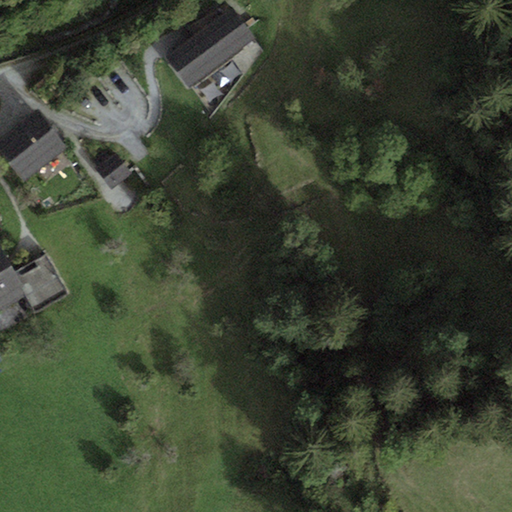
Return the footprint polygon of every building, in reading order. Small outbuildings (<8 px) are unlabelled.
[(256,39),(233,7),(166,55),(189,87),(232,57),(244,74),(262,52),(254,41),(256,39)] [(56,101),(73,85),(60,71),(43,87),(56,101)] [(38,111),(0,139),(0,152),(23,182),(67,148),(38,111)] [(132,174),(116,153),(96,169),(112,189),(132,174)] [(0,245),(0,311),(26,296),(22,288),(24,287),(15,272),(0,245)] [(48,253),(15,272),(24,287),(22,288),(26,296),(36,314),(71,295),(48,253)]
